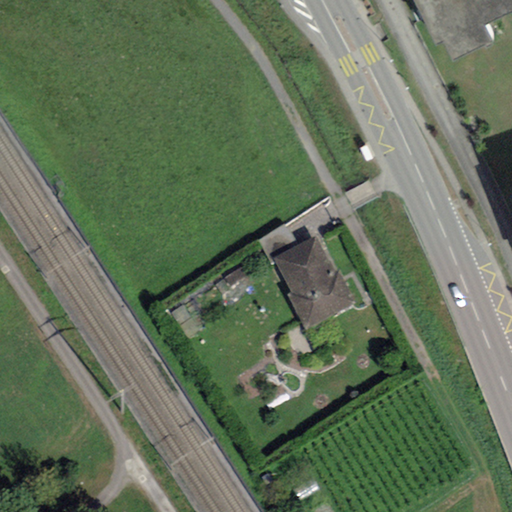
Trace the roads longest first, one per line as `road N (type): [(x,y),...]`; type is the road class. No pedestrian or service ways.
road 1 (primary): [(511,408),(415,168),(324,0)]
road 2 (unclassified): [(0,246),(174,511)]
